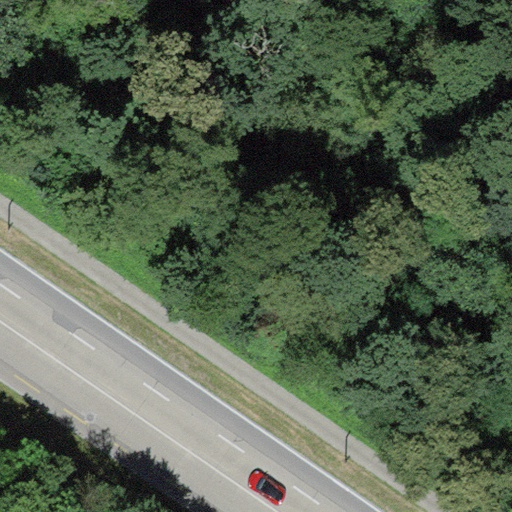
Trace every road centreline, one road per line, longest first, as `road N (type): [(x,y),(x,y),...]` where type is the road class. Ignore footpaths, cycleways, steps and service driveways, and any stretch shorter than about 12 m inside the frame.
road 1 (primary): [(326,511),(0,287)]
road 2 (primary): [(0,350),(236,511)]
